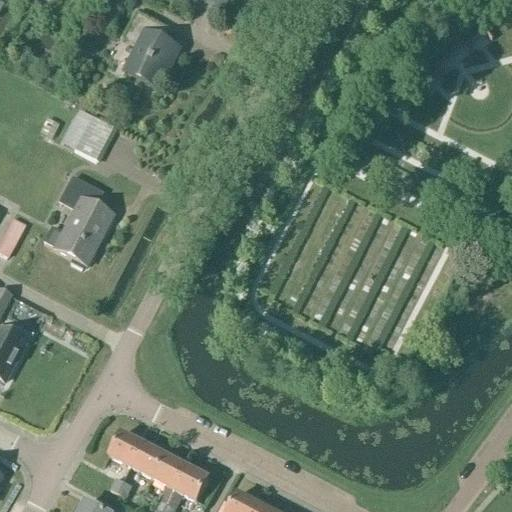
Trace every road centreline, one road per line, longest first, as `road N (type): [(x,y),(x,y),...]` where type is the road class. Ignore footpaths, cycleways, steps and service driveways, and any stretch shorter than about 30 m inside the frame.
road 1 (unclassified): [(107,388),(308,0)]
road 2 (residential): [(342,511),(107,388)]
